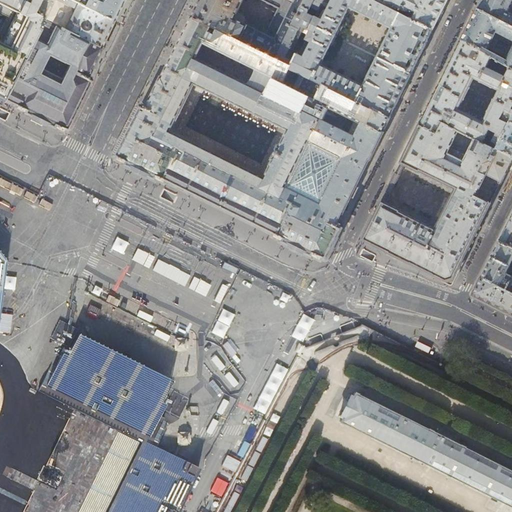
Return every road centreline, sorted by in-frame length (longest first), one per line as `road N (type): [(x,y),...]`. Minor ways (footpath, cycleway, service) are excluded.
road 1 (residential): [(329,284),(467,0)]
road 2 (tertiary): [(262,269),(196,280),(54,210)]
road 3 (residential): [(262,269),(73,177)]
road 4 (primary): [(73,177),(161,0)]
road 5 (tertiary): [(458,301),(378,275),(329,284)]
road 6 (residential): [(458,301),(511,191)]
